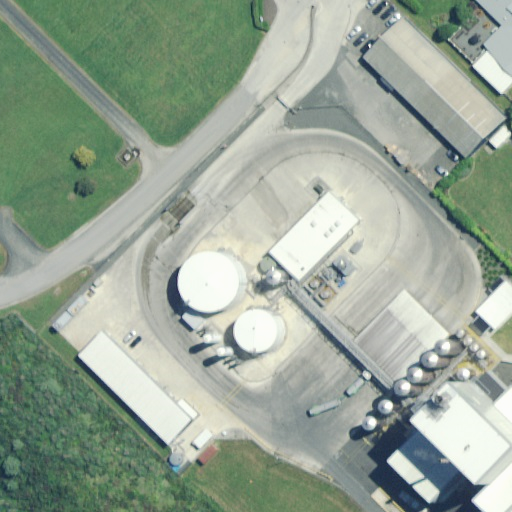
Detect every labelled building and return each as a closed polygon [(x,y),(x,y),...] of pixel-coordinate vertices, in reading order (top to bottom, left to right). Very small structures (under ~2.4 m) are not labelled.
[(511,0),(485,0),(511,25),(511,30),(498,45),(511,58),(511,0)] [(511,135),(511,111),(420,23),(379,65),(484,165),(511,135)] [(460,187),(453,181),(442,195),(448,201),(460,187)] [(360,222),(327,189),(267,250),(300,283),(360,222)] [(511,210),(511,199),(502,191),(469,231),(484,244),(511,210)] [(498,253),(511,237),(511,219),(489,245),(498,253)] [(215,309),(225,307),(233,302),(240,295),(243,286),(244,276),(241,266),(235,258),(227,253),(217,250),(207,250),(198,254),(191,261),(186,269),(184,279),(185,288),(190,297),(197,304),(206,308),(215,309)] [(452,335),(404,289),(350,345),(397,390),(452,335)] [(256,351),(263,352),(271,350),(277,345),(281,339),(283,333),(283,326),(281,319),(277,314),(271,310),(264,308),(257,308),(251,310),(245,315),(241,321),(239,328),(240,336),(243,343),(249,348),(256,351)] [(196,417),(99,327),(74,354),(170,444),(196,417)] [(485,366),(393,458),(437,501),(458,480),(490,511),(511,511),(511,389),(510,391),(485,366)]
